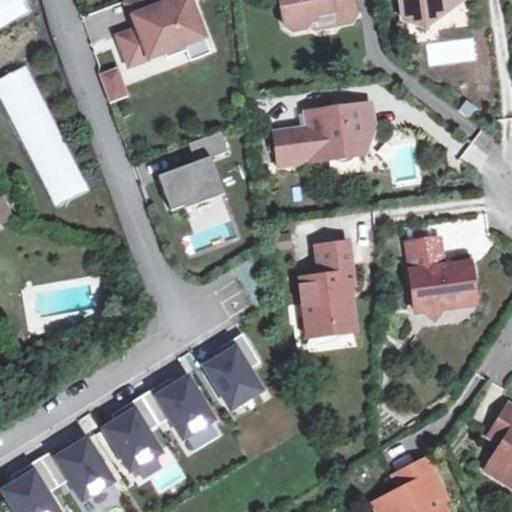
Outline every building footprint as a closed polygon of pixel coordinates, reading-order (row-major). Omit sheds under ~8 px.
[(0,0),(0,32),(33,13),(24,0),(0,0)] [(128,0),(126,1),(137,30),(137,31),(140,30),(142,36),(119,44),(128,67),(163,54),(165,60),(186,52),(184,46),(204,39),(189,0),(128,0)] [(280,0),(286,27),(293,33),(307,30),(312,23),(317,22),(316,17),(333,14),(334,18),(341,24),(351,22),(356,14),(353,0),(280,0)] [(402,0),(406,24),(440,19),(451,11),(449,0),(402,0)] [(449,0),(451,11),(463,1),(462,0),(449,0)] [(312,23),(307,30),(341,24),(334,18),(333,14),(316,17),(317,22),(312,23)] [(137,30),(117,38),(119,44),(142,36),(140,30),(137,31),(137,30)] [(204,39),(184,46),(186,52),(190,63),(210,55),(204,39)] [(0,78),(0,88),(54,210),(87,196),(29,66),(0,78)] [(116,71),(99,78),(109,102),(125,96),(116,71)] [(275,137),(280,169),(365,156),(362,140),(374,132),(370,106),(306,116),(309,132),(275,137)] [(173,176),(159,181),(171,213),(220,194),(208,161),(228,153),(221,134),(188,146),(195,164),(172,173),(173,176)] [(479,169),(489,154),(472,143),(462,158),(479,169)] [(0,224),(10,220),(3,201),(0,202),(0,224)] [(290,237),(276,237),(277,252),(291,251),(290,237)] [(441,240),(408,245),(412,272),(411,272),(417,314),(424,313),(437,322),(445,310),(463,307),(461,294),(477,292),(472,264),(451,267),(451,271),(445,272),(445,267),(441,240)] [(355,287),(350,245),(317,249),(321,278),(301,281),(308,338),(336,335),(335,326),(356,323),(354,303),(349,304),(348,287),(355,287)] [(220,292),(241,288),(239,276),(218,280),(220,292)] [(477,292),(461,294),(463,307),(478,305),(477,292)] [(335,326),(336,335),(357,332),(356,323),(335,326)] [(230,412),(260,393),(248,373),(259,366),(241,337),(220,350),(224,358),(204,370),(230,412)] [(216,363),(224,358),(220,350),(211,356),(216,363)] [(140,399),(158,428),(170,421),(182,441),(213,422),(187,380),(166,393),(158,398),(154,390),(140,399)] [(162,386),(154,390),(158,398),(166,393),(162,386)] [(158,428),(140,399),(128,407),(132,414),(124,419),(103,431),(129,474),(160,455),(147,434),(158,428)] [(511,406),(511,407),(492,438),(503,446),(487,473),(511,488),(511,406)] [(132,414),(128,407),(120,411),(124,419),(132,414)] [(52,453),(40,461),(58,490),(69,483),(81,503),(112,485),(86,442),(65,456),(57,460),(52,453)] [(60,448),(52,453),(57,460),(65,456),(60,448)] [(23,481),(3,494),(13,511),(56,511),(47,497),(58,490),(40,461),(27,469),(32,476),(23,481)] [(378,509),(379,511),(447,511),(444,506),(438,495),(443,491),(428,464),(398,480),(405,494),(378,509)] [(19,474),(23,481),(32,476),(27,469),(19,474)] [(450,502),(443,491),(438,495),(444,506),(450,502)]
